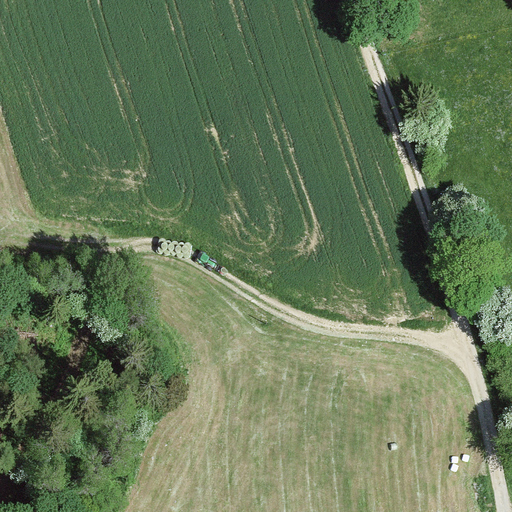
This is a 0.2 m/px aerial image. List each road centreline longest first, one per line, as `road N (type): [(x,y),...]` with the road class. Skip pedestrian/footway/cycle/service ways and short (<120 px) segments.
road 1 (track): [(461,334),(352,335),(294,318),(187,258),(152,250),(129,256),(104,278),(2,511)]
road 2 (track): [(502,511),(495,447),(360,0)]
